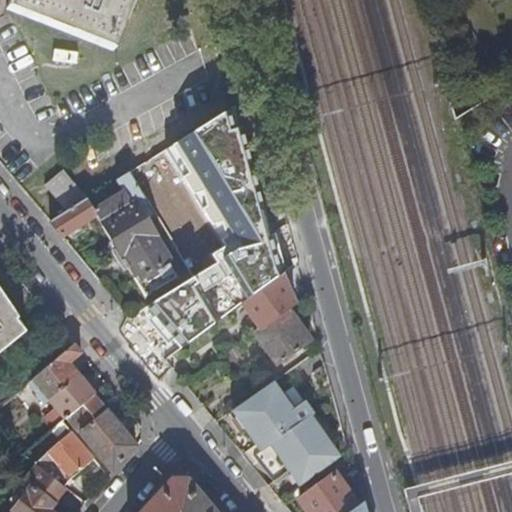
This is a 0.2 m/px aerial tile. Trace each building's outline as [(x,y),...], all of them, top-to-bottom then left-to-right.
[(13,0),(10,10),(115,51),(135,0),(13,0)] [(193,278),(147,307),(182,349),(242,305),(282,276),(278,268),(241,129),(233,131),(228,111),(173,145),(226,248),(213,256),(217,264),(208,270),(212,277),(197,286),(193,278)] [(46,185),(67,211),(86,199),(63,171),(46,185)] [(135,182),(129,172),(116,180),(123,191),(93,210),(96,216),(120,255),(126,251),(131,260),(125,264),(145,296),(176,278),(151,235),(152,235),(134,206),(145,199),(135,182)] [(145,177),(135,182),(145,199),(175,249),(183,244),(157,200),(153,202),(148,192),(152,190),(145,177)] [(67,211),(50,223),(62,237),(92,218),(96,216),(93,210),(86,199),(67,211)] [(287,310),(294,305),(282,276),(242,305),(260,329),(287,310)] [(0,354),(26,333),(0,301),(0,354)] [(309,341),(287,310),(260,329),(254,333),(277,365),(309,341)] [(242,342),(232,349),(237,357),(247,349),(242,342)] [(81,353),(74,345),(28,384),(44,403),(48,400),(64,419),(66,417),(92,395),(95,393),(94,393),(70,363),(81,353)] [(273,381),(279,377),(274,371),(262,379),(267,386),(273,381)] [(279,456),(300,486),(302,485),(341,457),(311,416),(314,414),(305,400),(293,409),(273,381),(267,386),(232,410),(257,445),(266,438),(279,456)] [(92,395),(66,417),(113,472),(136,446),(92,395)] [(71,477),(93,459),(70,432),(34,464),(37,466),(63,486),(71,477)] [(51,511),(48,509),(65,488),(63,486),(37,466),(24,481),(30,487),(12,509),(15,511),(51,511)] [(307,511),(350,511),(358,507),(334,474),(308,493),(302,485),(300,486),(280,501),(284,505),(289,511),(300,503),(307,511)] [(212,511),(187,481),(170,482),(142,511),(212,511)] [(365,511),(363,503),(358,507),(350,511),(365,511)]
